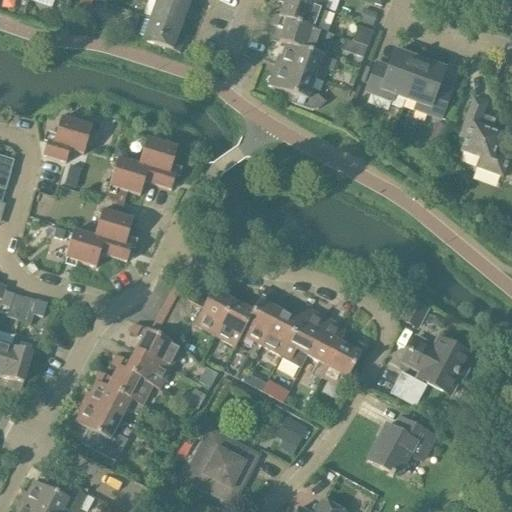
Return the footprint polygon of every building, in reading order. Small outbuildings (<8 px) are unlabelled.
[(193,6),(175,0),(157,0),(150,20),(179,31),(185,16),(188,17),(193,6)] [(324,10),(296,0),(270,0),(270,1),(283,6),(279,17),(279,18),(316,31),(324,10)] [(296,0),(324,10),(327,0),(296,0)] [(90,12),(78,7),(77,7),(74,16),(87,21),(90,12)] [(316,31),(279,18),(279,17),(273,15),(270,25),(283,30),(278,43),(286,45),(316,55),(323,33),(316,31)] [(179,31),(150,20),(139,16),(131,37),(179,54),(183,42),(176,40),(179,31)] [(357,45),(366,48),(367,49),(373,34),(358,28),(352,43),(357,45)] [(316,55),(286,45),(281,57),(279,56),(275,65),(315,79),(319,67),(333,72),(336,62),(316,55)] [(363,59),(367,49),(366,48),(357,45),(353,56),(363,59)] [(405,100),(419,61),(395,53),(389,69),(376,64),(366,93),(392,102),(394,96),(405,100)] [(444,70),(419,61),(405,100),(417,105),(414,111),(441,120),(451,91),(438,86),(444,70)] [(315,79),(275,65),(267,87),(283,93),(280,100),(308,111),(309,111),(311,111),(313,111),(315,111),(318,110),(319,109),(321,108),(326,103),(325,103),(324,103),(311,90),(315,79)] [(459,138),(465,140),(460,153),(479,159),(476,168),(502,177),(509,157),(495,152),(501,136),(491,132),(495,121),(482,116),(486,104),(473,99),(459,138)] [(55,139),(85,148),(92,128),(61,119),(55,139)] [(435,124),(430,135),(442,139),(446,128),(435,124)] [(83,156),(85,148),(55,139),(53,145),(47,143),(43,157),(64,164),(66,164),(69,152),(83,156)] [(119,191),(128,193),(140,197),(144,183),(171,191),(175,178),(169,176),(177,150),(146,140),(138,168),(117,162),(111,185),(110,188),(111,188),(119,191)] [(442,144),(436,158),(449,163),(454,148),(442,144)] [(113,158),(124,161),(127,150),(116,147),(113,158)] [(71,167),(65,186),(70,187),(76,168),(71,167)] [(70,187),(76,189),(81,170),(76,168),(70,187)] [(0,180),(8,183),(11,174),(0,170),(0,180)] [(103,183),(99,198),(107,200),(111,188),(110,188),(111,185),(103,183)] [(111,188),(107,200),(116,203),(119,191),(111,188)] [(119,191),(116,203),(124,205),(128,193),(119,191)] [(94,213),(102,215),(102,212),(103,213),(107,200),(99,198),(94,213)] [(107,200),(104,213),(112,215),(116,203),(107,200)] [(116,203),(112,215),(120,218),(124,205),(116,203)] [(74,232),(66,260),(96,269),(100,255),(127,263),(131,250),(125,248),(133,221),(120,218),(112,215),(104,213),(103,213),(102,212),(102,215),(95,239),(74,232)] [(189,310),(184,320),(195,326),(194,327),(215,338),(233,303),(240,290),(231,286),(224,298),(212,292),(206,304),(195,299),(189,310)] [(168,299),(189,310),(195,299),(174,288),(168,299)] [(241,336),(242,336),(261,347),(279,313),(268,307),(275,294),(265,289),(259,301),(260,301),(241,336)] [(2,301),(0,306),(10,309),(14,295),(5,293),(5,292),(2,301)] [(233,303),(215,338),(235,349),(242,336),(241,336),(260,301),(259,301),(251,296),(244,309),(233,303)] [(162,311),(183,322),(184,320),(189,310),(168,299),(162,311)] [(398,321),(418,331),(430,310),(409,299),(398,321)] [(37,302),(33,316),(42,318),(46,305),(37,302)] [(261,347),(281,357),(281,358),(305,312),(306,313),(307,311),(297,306),(290,319),(279,313),(261,347)] [(307,310),(307,311),(306,313),(305,312),(281,358),(281,357),(280,359),(289,364),(296,351),(307,357),(327,321),(307,310)] [(156,322),(177,333),(183,322),(162,311),(156,322)] [(322,379),(321,379),(340,345),(346,334),(334,327),(335,325),(327,321),(307,357),(318,363),(312,376),(321,381),(322,379)] [(156,322),(150,333),(134,325),(129,334),(142,342),(136,353),(170,370),(181,350),(171,345),(177,333),(156,322)] [(321,379),(322,379),(342,390),(367,343),(358,338),(351,351),(340,345),(321,379)] [(403,364),(420,373),(417,379),(445,394),(455,376),(462,380),(473,359),(438,340),(431,352),(414,343),(403,364)] [(10,349),(0,345),(0,378),(1,379),(10,349)] [(31,355),(10,349),(1,379),(10,382),(8,389),(20,392),(31,355)] [(170,370),(136,353),(130,364),(116,357),(111,366),(118,370),(118,369),(152,387),(159,391),(170,370)] [(142,406),(152,387),(118,369),(118,370),(112,381),(98,373),(93,382),(96,384),(97,383),(142,407),(142,406)] [(426,386),(401,373),(389,395),(415,409),(426,386)] [(142,406),(142,407),(97,383),(96,384),(90,395),(88,394),(83,402),(120,421),(126,410),(139,417),(144,407),(142,406)] [(120,421),(83,402),(79,410),(81,412),(75,424),(88,431),(81,445),(115,462),(126,439),(114,433),(120,421)] [(386,427),(367,462),(397,478),(409,455),(422,462),(435,437),(401,419),(394,432),(386,427)] [(209,431),(183,480),(232,506),(258,457),(209,431)] [(20,502),(31,508),(39,511),(62,511),(63,510),(66,511),(78,511),(86,497),(60,483),(54,493),(34,482),(27,495),(24,493),(20,502)] [(39,511),(31,508),(20,502),(16,510),(18,511),(17,511),(39,511)] [(296,511),(340,511),(321,502),(315,511),(303,511),(298,509),(296,511)]
